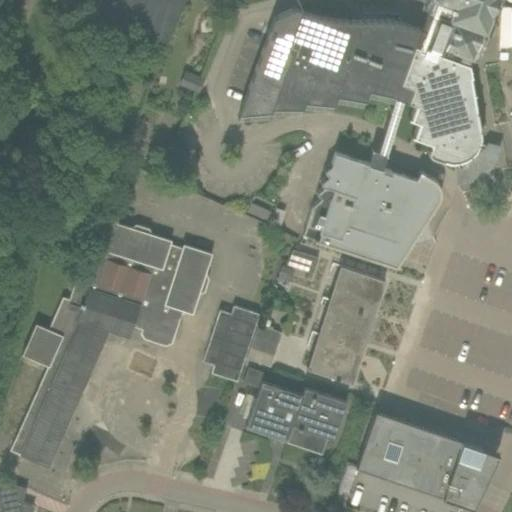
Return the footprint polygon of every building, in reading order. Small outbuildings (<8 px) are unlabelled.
[(97,0),(93,16),(166,39),(182,0),(97,0)] [(486,29),(496,0),(430,0),(428,7),(429,8),(423,28),(403,22),(400,21),(383,19),(347,19),(331,17),(315,14),(300,8),(274,16),(267,35),(242,102),(239,110),(269,111),(270,112),(272,106),(302,107),(305,100),(334,103),(337,94),(365,99),(369,89),(395,95),(402,98),(412,101),(406,116),(415,119),(410,134),(431,142),(430,147),(429,150),(430,153),(432,155),(443,159),(443,160),(451,161),(455,161),(458,161),(465,158),(472,155),(477,149),(480,143),(482,135),(482,128),(472,74),(470,63),(476,46),(476,47),(483,28),(486,29)] [(179,84),(198,91),(203,78),(184,70),(179,84)] [(312,205),(302,235),(396,265),(421,227),(423,224),(436,203),(440,195),(440,189),(438,183),(434,178),(420,169),(415,177),(382,166),(379,165),(388,140),(402,98),(395,95),(381,136),(377,149),(371,147),(366,161),(335,151),(331,162),(324,169),(328,174),(320,181),(324,186),(316,193),(320,197),(312,205)] [(463,164),(455,167),(456,182),(463,182),(468,181),(474,179),(480,177),(485,174),(489,170),(493,165),(497,159),(500,154),(501,148),(502,144),(488,140),(482,148),(463,164)] [(266,219),(270,210),(250,201),(246,210),(266,219)] [(285,210),(275,207),(270,222),(280,225),(285,210)] [(130,225),(110,219),(101,247),(97,246),(91,249),(88,258),(77,254),(72,268),(76,275),(68,298),(63,296),(49,328),(35,322),(21,353),(48,365),(11,447),(48,464),(108,329),(128,336),(132,324),(141,327),(140,332),(144,337),(165,344),(171,341),(182,309),(192,312),(198,292),(204,290),(208,276),(205,271),(211,251),(182,242),(181,246),(170,242),(171,238),(151,232),(149,226),(135,222),(130,225)] [(285,262),(312,271),(317,256),(291,248),(285,262)] [(328,297),(373,312),(385,278),(339,263),(328,297)] [(277,277),(290,281),(294,268),(281,264),(277,277)] [(351,381),(373,312),(328,297),(305,366),(351,381)] [(211,371),(237,379),(259,312),(233,304),(231,311),(219,308),(202,359),(213,363),(211,371)] [(246,356),(269,364),(280,331),(257,323),(246,356)] [(333,434),(339,417),(346,397),(304,383),(301,392),(261,378),(264,369),(248,364),(244,379),(259,383),(244,427),(279,438),(321,452),(327,432),(333,434)] [(472,505),(497,451),(375,410),(356,466),(464,502),(472,505)] [(0,467),(5,470),(9,460),(0,456),(0,467)] [(31,511),(34,505),(20,500),(25,487),(0,477),(0,505),(1,506),(0,507),(0,511),(31,511)]
